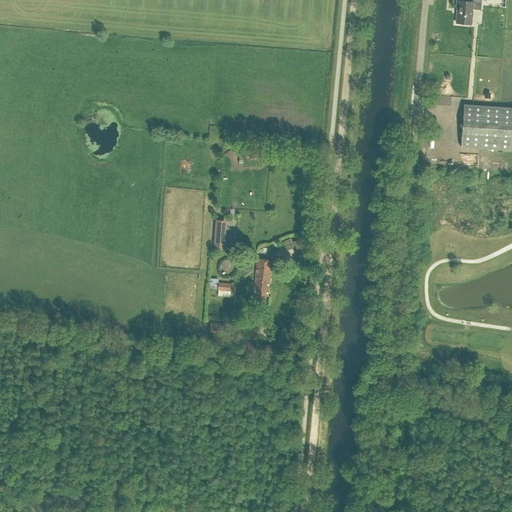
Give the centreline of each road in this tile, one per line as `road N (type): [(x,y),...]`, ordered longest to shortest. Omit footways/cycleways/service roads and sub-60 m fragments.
road 1 (track): [(355,0),(306,511)]
road 2 (track): [(389,409),(414,118)]
